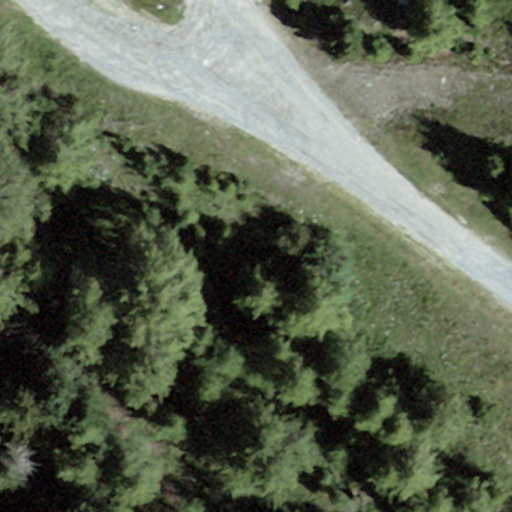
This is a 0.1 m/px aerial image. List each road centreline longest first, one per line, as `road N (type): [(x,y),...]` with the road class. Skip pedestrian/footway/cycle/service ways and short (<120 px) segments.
road 1 (track): [(239,81),(511,293)]
road 2 (track): [(239,81),(83,0)]
